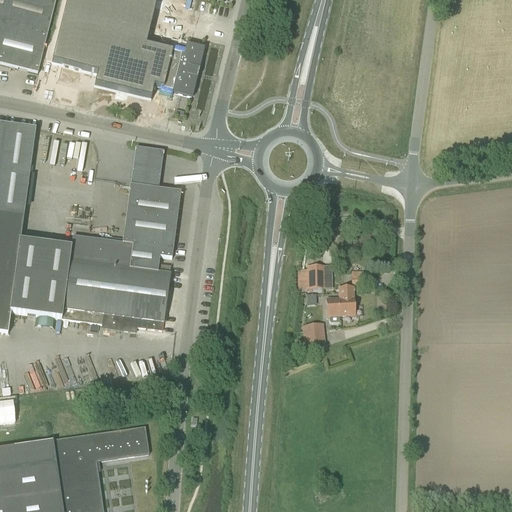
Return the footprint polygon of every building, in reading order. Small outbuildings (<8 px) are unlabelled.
[(0,0),(0,66),(37,76),(43,52),(56,0),(0,0)] [(81,48),(85,33),(56,27),(53,42),(81,48)] [(184,57),(106,38),(97,76),(191,99),(200,61),(203,50),(186,46),(184,57)] [(0,335),(6,337),(9,315),(60,321),(70,249),(20,243),(25,206),(35,207),(39,181),(29,180),(34,148),(36,132),(0,126),(0,335)] [(70,249),(60,321),(102,327),(102,330),(123,332),(123,328),(138,330),(162,333),(163,324),(169,276),(170,269),(158,267),(159,260),(171,261),(180,194),(158,191),(131,188),(130,188),(122,245),(71,239),(70,249)] [(328,291),(328,268),(306,268),(306,271),(303,271),(303,269),(300,269),(300,272),(298,272),(298,292),(328,291)] [(352,286),(363,285),(362,272),(351,273),(352,286)] [(339,318),(354,318),(353,289),(338,290),(338,300),(339,318)] [(316,297),(306,297),(307,307),(316,306),(316,297)] [(340,323),(339,318),(338,300),(326,301),(327,319),(329,319),(329,323),(331,325),(338,325),(340,323)] [(304,351),(325,349),(323,326),(302,328),(304,351)] [(0,426),(18,425),(16,405),(0,406),(0,426)] [(0,511),(101,511),(95,464),(148,457),(144,430),(0,450),(0,511)]
